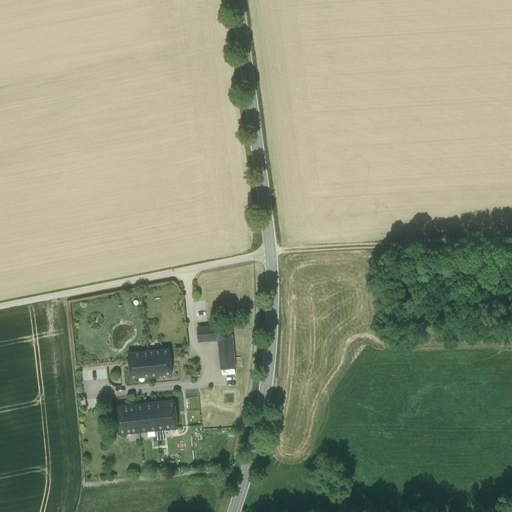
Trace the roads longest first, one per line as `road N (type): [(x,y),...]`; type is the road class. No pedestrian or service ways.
road 1 (tertiary): [(233,511),(262,408),(272,294),(236,0)]
road 2 (track): [(270,253),(511,238)]
road 3 (track): [(0,306),(186,270)]
